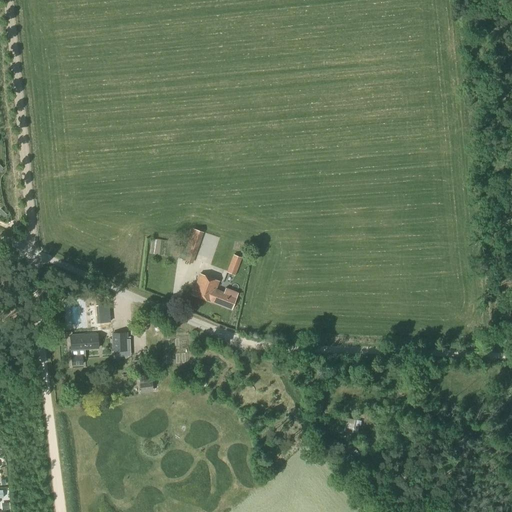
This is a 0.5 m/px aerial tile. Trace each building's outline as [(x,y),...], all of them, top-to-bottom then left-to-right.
[(212,221),(215,214),(209,212),(206,219),(212,221)] [(201,238),(210,238),(210,221),(198,221),(197,248),(201,248),(201,238)] [(178,258),(180,247),(174,246),(172,256),(178,258)] [(192,263),(196,252),(188,249),(184,261),(192,263)] [(235,275),(242,258),(233,255),(226,272),(235,275)] [(211,302),(216,289),(219,281),(199,274),(191,295),(211,302)] [(216,289),(211,302),(230,310),(237,293),(225,288),(224,292),(216,289)] [(75,327),(86,326),(85,307),(74,307),(75,327)] [(112,352),(121,352),(121,333),(111,333),(112,352)] [(84,336),(84,335),(69,336),(70,355),(67,356),(68,366),(83,365),(83,355),(79,355),(79,350),(98,348),(98,335),(84,336)] [(140,393),(153,391),(151,381),(139,383),(140,393)] [(353,434),(356,420),(346,418),(343,432),(353,434)]
